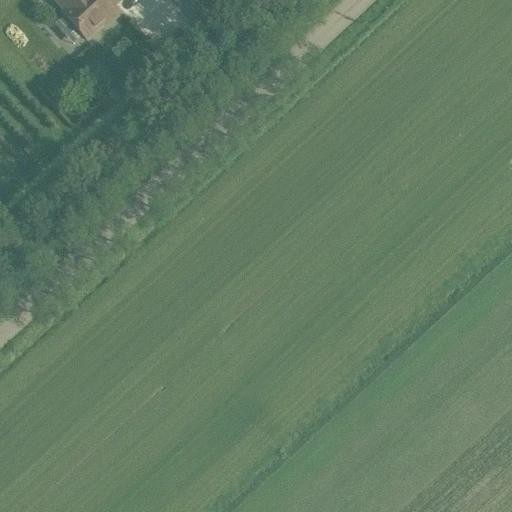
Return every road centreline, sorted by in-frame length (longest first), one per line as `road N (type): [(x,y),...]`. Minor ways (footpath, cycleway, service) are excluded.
road 1 (tertiary): [(0,334),(362,0)]
road 2 (unclassified): [(176,85),(269,0)]
